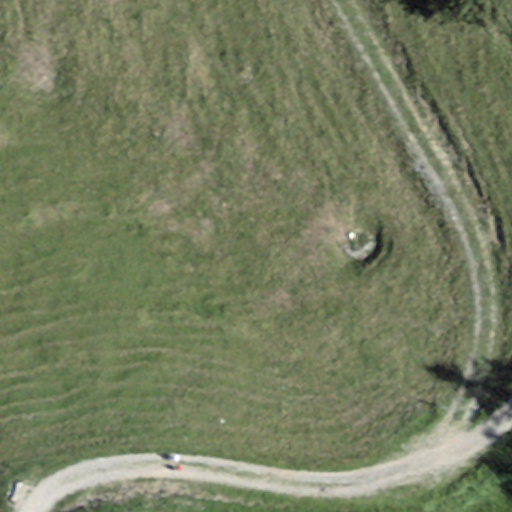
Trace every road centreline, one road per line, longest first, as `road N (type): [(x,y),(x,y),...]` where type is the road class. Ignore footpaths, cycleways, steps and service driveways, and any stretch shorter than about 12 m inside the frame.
road 1 (track): [(343,0),(469,215),(488,289),(478,374),(440,463)]
road 2 (track): [(31,511),(63,480),(100,466),(180,466),(344,485),(440,463)]
